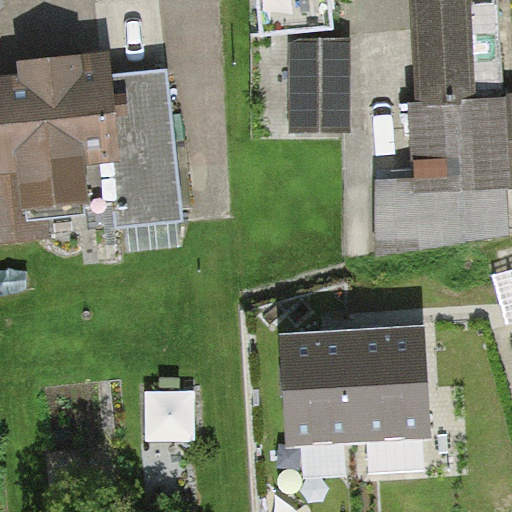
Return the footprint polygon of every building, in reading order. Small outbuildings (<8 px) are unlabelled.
[(494,0),(422,0),(427,106),(500,103),(494,0)] [(286,135),(358,132),(354,34),(282,37),(286,135)] [(23,79),(0,81),(0,241),(48,236),(45,203),(81,199),(77,158),(113,155),(120,225),(183,218),(167,73),(85,82),(82,59),(21,65),(23,79)] [(511,102),(500,103),(427,106),(431,192),(511,187),(511,102)] [(429,432),(423,330),(394,332),(316,337),(288,339),(293,440),(429,432)] [(153,389),(152,437),(201,438),(202,391),(153,389)]
